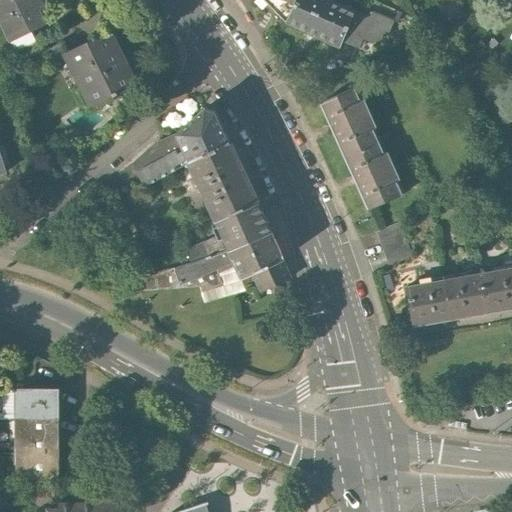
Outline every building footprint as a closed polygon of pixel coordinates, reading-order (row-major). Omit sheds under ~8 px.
[(47,22),(36,0),(0,0),(0,30),(6,42),(47,22)] [(263,0),(268,6),(271,8),(285,24),(295,0),(263,0)] [(354,11),(328,0),(295,0),(285,24),(309,35),(339,48),(342,42),(354,11)] [(368,16),(354,11),(342,42),(349,45),(357,48),(359,41),(368,45),(380,40),(382,36),(386,36),(392,21),(370,12),(368,16)] [(135,84),(108,31),(66,52),(93,105),(135,84)] [(480,58),(473,47),(464,53),(470,64),(480,58)] [(321,103),(345,156),(379,141),(355,88),(321,103)] [(203,110),(173,136),(182,153),(186,160),(231,142),(214,111),(203,110)] [(402,195),(379,141),(345,156),(368,209),(402,195)] [(256,203),(231,142),(186,160),(188,164),(212,222),(256,203)] [(137,175),(144,188),(188,164),(186,160),(182,153),(177,156),(175,152),(137,175)] [(269,233),(256,203),(212,222),(218,237),(224,251),(269,233)] [(404,223),(378,233),(391,266),(417,256),(404,223)] [(281,261),(269,233),(224,251),(230,265),(237,280),(249,275),(281,261)] [(184,251),(190,266),(224,251),(218,237),(184,251)] [(230,265),(224,251),(190,266),(172,273),(178,287),(230,265)] [(289,279),(281,261),(249,275),(257,294),(289,279)] [(511,267),(479,273),(486,314),(511,309),(511,267)] [(479,273),(441,280),(448,320),(486,314),(479,273)] [(389,276),(381,278),(384,287),(392,285),(389,276)] [(410,327),(448,320),(441,280),(403,287),(410,327)] [(0,419),(14,420),(57,420),(58,420),(58,390),(2,390),(1,415),(0,414),(0,419)] [(14,449),(18,449),(56,449),(57,420),(14,420),(14,449)] [(56,479),(56,449),(18,449),(18,465),(16,465),(15,479),(56,479)] [(0,478),(0,504),(11,505),(11,479),(0,478)] [(116,511),(116,500),(56,501),(56,509),(45,509),(44,511),(116,511)] [(207,511),(207,510),(205,502),(176,511),(207,511)]
